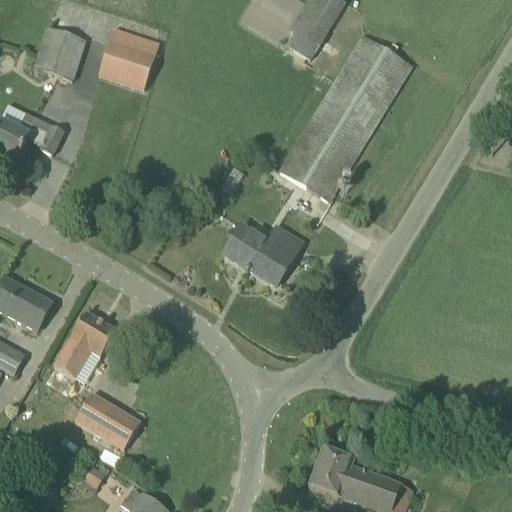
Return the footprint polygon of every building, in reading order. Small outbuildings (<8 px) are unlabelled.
[(345,7),(332,0),(309,0),(289,34),(296,39),(288,53),(309,66),(345,7)] [(72,86),(85,46),(47,33),(34,74),(72,86)] [(143,94),(159,50),(113,34),(98,79),(143,94)] [(363,41),(279,177),(328,206),(411,70),(363,41)] [(18,136),(0,126),(0,158),(16,166),(27,144),(41,151),(39,154),(52,160),(64,137),(51,131),(48,138),(23,125),(18,136)] [(244,179),(233,173),(220,194),(231,200),(244,179)] [(266,247),(240,231),(223,259),(276,291),(302,249),(276,233),(266,247)] [(6,284),(0,294),(0,316),(37,337),(52,309),(6,284)] [(116,336),(86,318),(54,372),(74,384),(91,357),(100,363),(116,336)] [(23,360),(0,347),(0,374),(12,381),(23,360)] [(75,426),(124,456),(140,428),(91,399),(75,426)] [(51,459),(58,449),(44,441),(38,451),(51,459)] [(352,473),(355,466),(322,454),(308,491),(340,504),(340,502),(366,511),(406,511),(412,498),(399,494),(400,491),(352,473)] [(93,471),(83,485),(95,493),(105,479),(104,479),(98,475),(93,471)] [(41,509),(51,496),(37,486),(28,499),(41,509)] [(159,511),(141,498),(140,499),(133,494),(120,511),(159,511)]
